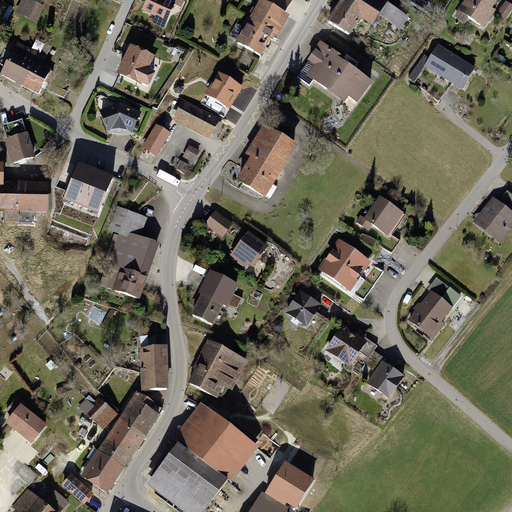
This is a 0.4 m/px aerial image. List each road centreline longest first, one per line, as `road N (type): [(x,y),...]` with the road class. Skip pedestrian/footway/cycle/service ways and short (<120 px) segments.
road 1 (residential): [(505,156),(397,294),(391,321),(403,352),(511,445)]
road 2 (tertiary): [(191,199),(169,266),(180,384),(123,490)]
road 3 (tertiary): [(319,0),(191,199)]
road 4 (residential): [(130,0),(68,131)]
road 5 (residential): [(68,131),(191,199)]
road 6 (track): [(432,376),(511,275)]
